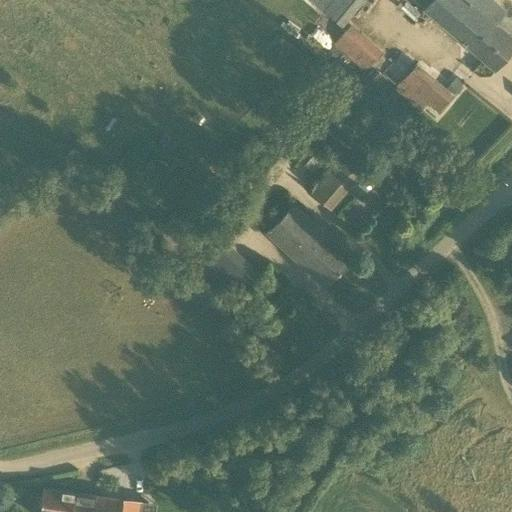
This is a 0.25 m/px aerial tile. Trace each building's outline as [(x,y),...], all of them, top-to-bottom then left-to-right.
[(342,28),(364,0),(308,0),(309,0),(342,28)] [(492,0),(412,0),(423,9),(422,10),(495,70),(511,50),(511,37),(496,24),(507,12),(492,0)] [(364,71),(382,52),(352,25),(334,45),(364,71)] [(455,78),(445,89),(417,65),(395,88),(421,110),(427,103),(439,112),(463,84),(455,78)] [(366,76),(360,82),(371,92),(376,86),(384,77),(374,68),(366,76)] [(152,142),(165,151),(170,144),(157,134),(152,142)] [(331,210),(363,173),(342,156),(311,193),(331,210)] [(325,286),(353,258),(295,205),(268,233),(325,286)] [(242,300),(263,278),(227,243),(205,266),(242,300)] [(176,284),(188,271),(174,258),(162,271),(176,284)] [(281,296),(261,313),(269,323),(289,306),(281,296)] [(89,511),(92,495),(42,488),(39,511),(89,511)] [(138,511),(139,501),(92,495),(89,511),(138,511)]
